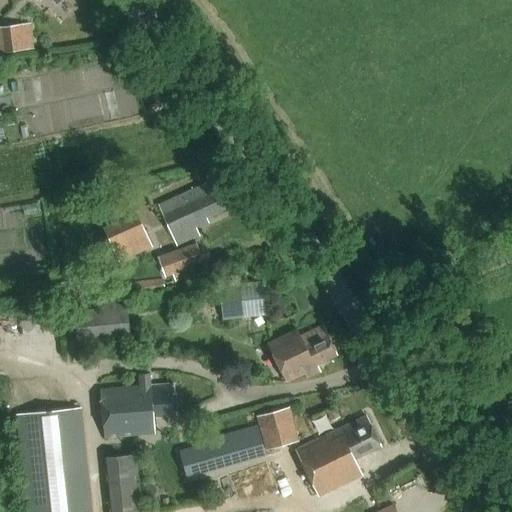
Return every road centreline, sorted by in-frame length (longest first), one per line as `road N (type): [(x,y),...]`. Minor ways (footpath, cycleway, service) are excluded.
road 1 (unclassified): [(476,511),(347,302),(182,65),(127,0)]
road 2 (track): [(383,361),(257,389),(185,365),(16,370),(0,359)]
road 3 (unknown): [(366,292),(372,274),(169,0)]
road 4 (unknown): [(508,511),(366,292)]
